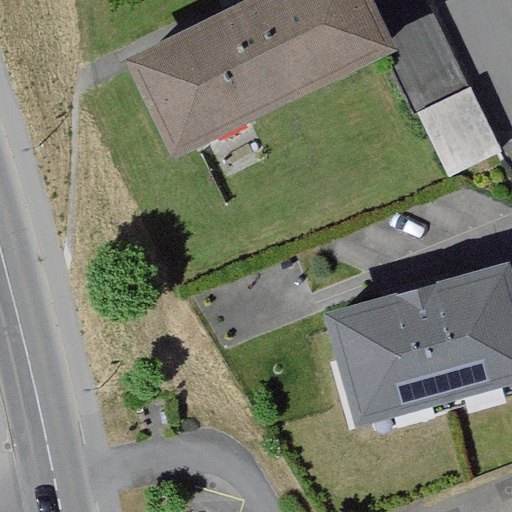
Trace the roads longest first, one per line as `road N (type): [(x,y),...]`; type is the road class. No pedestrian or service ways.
road 1 (tertiary): [(0,246),(61,511)]
road 2 (residential): [(455,0),(511,114)]
